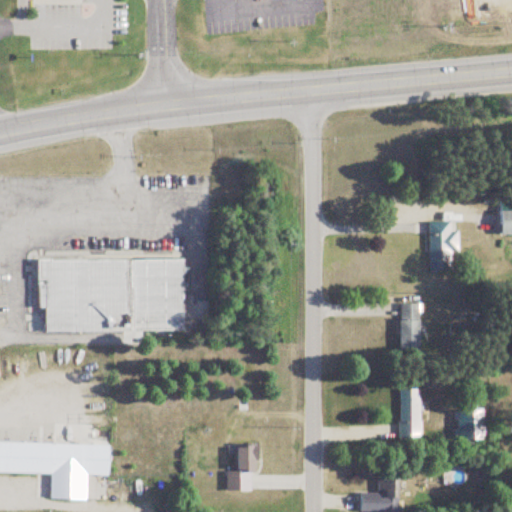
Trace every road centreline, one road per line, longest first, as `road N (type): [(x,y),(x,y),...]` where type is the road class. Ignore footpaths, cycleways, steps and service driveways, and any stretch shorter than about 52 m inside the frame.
road 1 (secondary): [(0,131),(228,97),(511,70)]
road 2 (residential): [(308,511),(306,90)]
